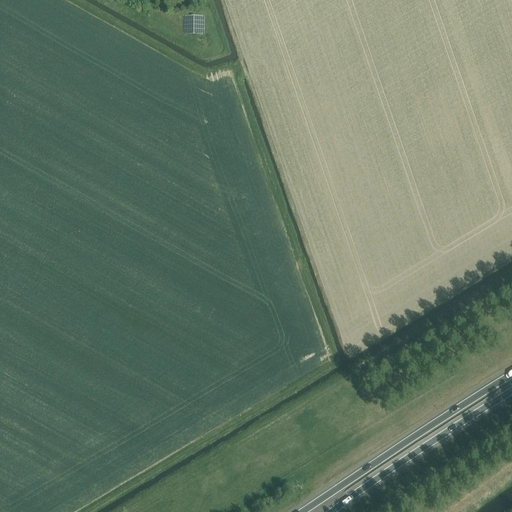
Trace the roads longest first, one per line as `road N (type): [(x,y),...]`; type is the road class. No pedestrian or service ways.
road 1 (trunk): [(511,374),(301,511)]
road 2 (trunk): [(331,511),(511,392)]
